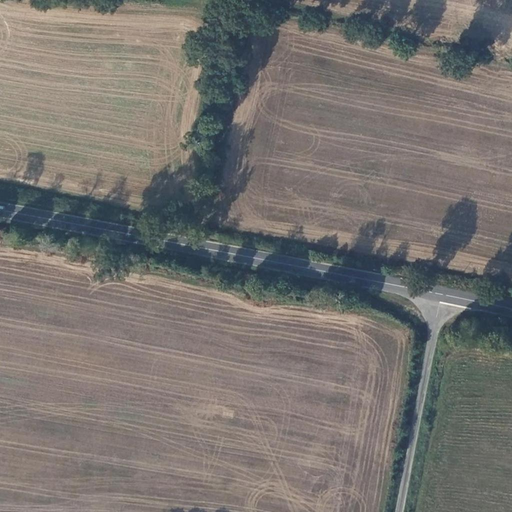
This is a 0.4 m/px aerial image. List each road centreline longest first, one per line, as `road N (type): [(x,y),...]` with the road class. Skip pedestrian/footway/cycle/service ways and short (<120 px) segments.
road 1 (secondary): [(0,210),(440,294)]
road 2 (unclassified): [(440,294),(398,511)]
